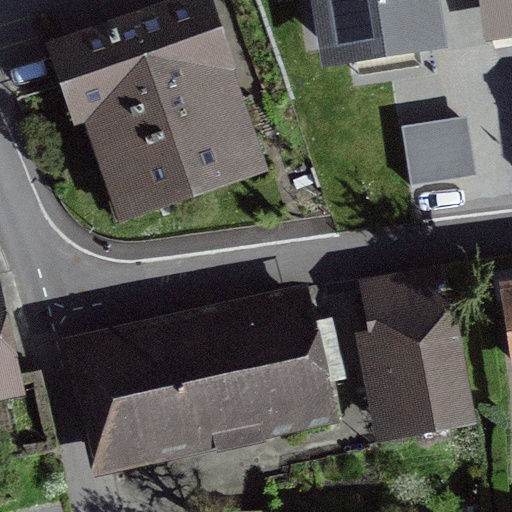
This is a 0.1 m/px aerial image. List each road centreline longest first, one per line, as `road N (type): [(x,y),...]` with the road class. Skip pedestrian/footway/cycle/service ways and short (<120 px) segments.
road 1 (residential): [(511,238),(50,307)]
road 2 (residential): [(50,307),(96,511)]
road 3 (residential): [(0,170),(50,307)]
